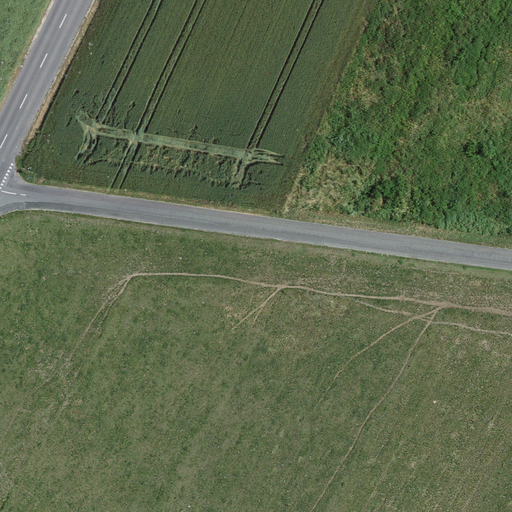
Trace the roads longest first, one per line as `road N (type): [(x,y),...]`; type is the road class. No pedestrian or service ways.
road 1 (residential): [(511,268),(0,197)]
road 2 (tertiary): [(69,0),(0,153)]
